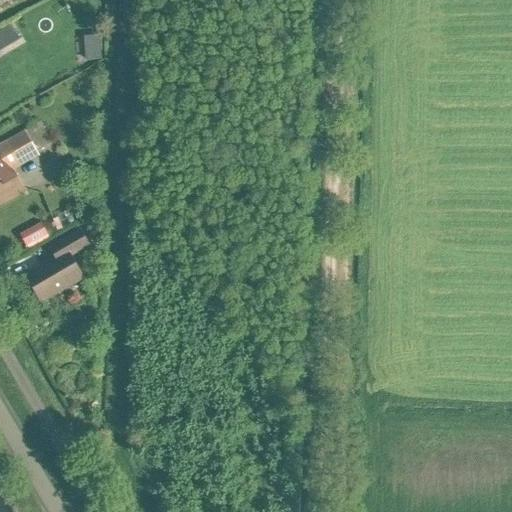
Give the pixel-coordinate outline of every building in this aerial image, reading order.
[(0,54),(20,43),(11,27),(0,33),(0,54)] [(87,33),(89,58),(107,56),(105,31),(87,33)] [(39,123),(5,143),(0,145),(0,180),(3,185),(16,178),(12,171),(38,156),(36,153),(51,144),(39,123)] [(30,247),(53,236),(45,220),(22,232),(30,247)] [(41,305),(78,283),(85,280),(71,257),(90,246),(80,230),(50,248),(55,258),(24,275),(41,305)] [(95,350),(96,328),(79,327),(77,349),(95,350)]
